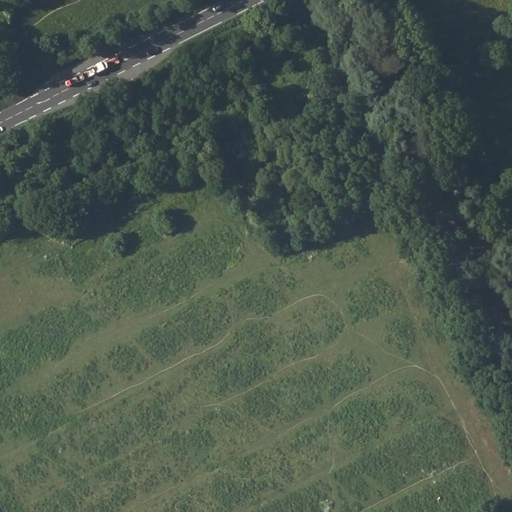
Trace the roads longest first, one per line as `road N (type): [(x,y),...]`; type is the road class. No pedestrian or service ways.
road 1 (unclassified): [(511,325),(350,0)]
road 2 (primary): [(0,123),(246,0)]
